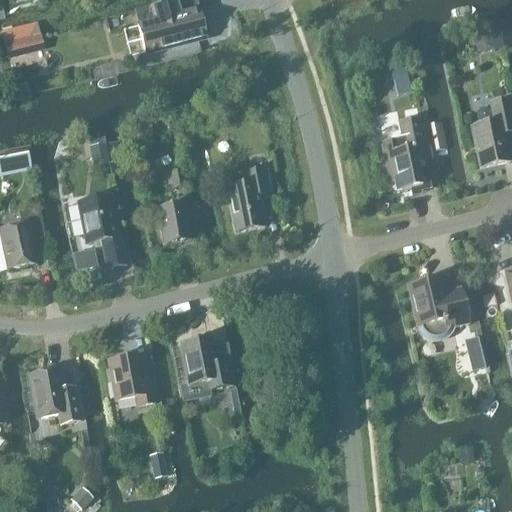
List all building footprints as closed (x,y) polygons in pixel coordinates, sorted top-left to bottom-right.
[(177,2),(135,13),(146,57),(205,41),(195,2),(178,7),(177,2)] [(492,53),(511,48),(511,25),(511,20),(502,22),(498,23),(501,35),(489,37),(492,53)] [(495,23),(486,26),(489,37),(501,35),(498,23),(495,23)] [(32,40),(22,43),(25,56),(43,52),(39,38),(32,40)] [(405,78),(392,81),(397,98),(410,94),(405,78)] [(480,171),(509,165),(503,137),(511,134),(511,123),(508,102),(490,106),(494,126),(471,130),(480,171)] [(432,154),(447,151),(442,123),(431,126),(426,127),(432,154)] [(407,139),(381,144),(389,185),(395,184),(396,194),(421,189),(416,165),(430,162),(422,124),(404,127),(407,139)] [(129,129),(129,130),(131,139),(142,137),(140,127),(133,128),(129,129)] [(102,146),(86,150),(90,169),(106,166),(102,146)] [(25,154),(0,159),(0,178),(29,172),(25,154)] [(235,236),(264,230),(258,200),(270,197),(265,172),(241,177),(243,189),(226,192),(235,236)] [(179,175),(171,176),(174,192),(182,191),(179,175)] [(117,245),(108,200),(79,206),(87,247),(102,244),(107,271),(124,268),(119,245),(117,245)] [(164,247),(189,243),(183,207),(157,212),(164,247)] [(0,236),(7,273),(36,267),(31,243),(45,241),(39,211),(18,215),(21,228),(0,232),(0,236)] [(93,253),(73,257),(76,273),(96,269),(93,253)] [(451,331),(468,328),(459,291),(444,294),(441,281),(408,288),(418,329),(418,331),(419,333),(421,336),(423,338),(425,340),(429,342),(430,342),(433,343),(434,343),(437,343),(438,343),(440,342),(442,342),(444,340),(446,339),(447,338),(448,337),(450,335),(451,333),(451,331)] [(477,341),(465,344),(468,358),(481,355),(477,341)] [(215,366),(210,342),(181,347),(189,388),(206,385),(208,394),(232,389),(227,364),(215,366)] [(139,383),(134,360),(107,364),(114,404),(135,401),(136,409),(155,406),(150,381),(139,383)] [(59,389),(56,374),(28,379),(36,422),(58,418),(60,428),(80,424),(74,391),(64,393),(64,388),(59,389)] [(474,387),(466,396),(475,404),(483,395),(474,387)] [(471,449),(459,450),(460,463),(472,462),(471,449)] [(164,471),(152,473),(154,481),(166,479),(164,471)] [(81,490),(70,502),(80,511),(81,511),(92,501),(81,490)] [(1,500),(0,500),(0,511),(5,511),(10,506),(1,500)]
